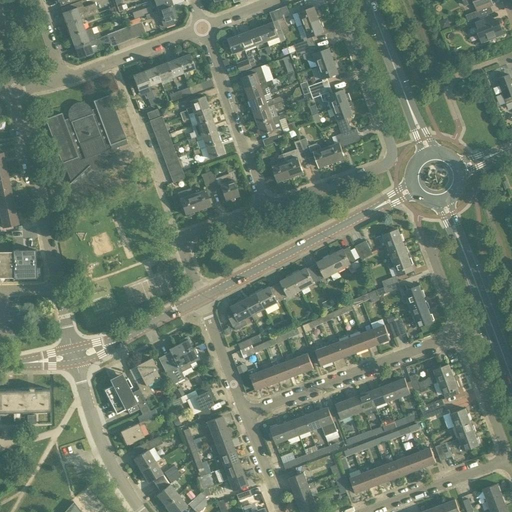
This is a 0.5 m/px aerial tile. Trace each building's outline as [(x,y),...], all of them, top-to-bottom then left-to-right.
[(153,0),(157,11),(172,5),(170,0),(153,0)] [(462,0),(465,5),(474,2),(477,11),(492,5),(490,0),(462,0)] [(86,17),(93,15),(98,13),(95,3),(83,7),(81,1),(60,8),(62,12),(61,13),(65,24),(81,19),(86,17)] [(176,17),(172,5),(157,11),(152,13),(145,15),(147,20),(153,18),(154,18),(161,22),(163,21),(165,27),(173,24),(171,19),(176,17)] [(152,13),(150,7),(132,13),(134,19),(145,15),(152,13)] [(302,25),(318,19),(314,7),(298,12),(302,25)] [(140,22),(138,18),(124,23),(126,27),(129,26),(135,24),(140,22)] [(284,18),(277,21),(283,35),(289,33),(284,18)] [(442,26),(449,24),(447,18),(439,20),(442,26)] [(481,42),(490,39),(503,34),(498,20),(486,24),(483,18),(474,22),(481,42)] [(69,36),(85,30),(81,19),(65,24),(69,36)] [(318,19),(302,25),(307,37),(303,38),(304,41),(293,45),(295,51),(315,44),(312,36),(323,32),(318,19)] [(277,20),(273,22),(261,26),(267,41),(269,46),(285,40),(283,35),(277,21),(277,20)] [(141,22),(140,22),(135,24),(139,36),(145,34),(141,22)] [(129,26),(134,38),(139,36),(135,24),(129,26)] [(126,27),(123,28),(128,40),(134,38),(129,26),(126,27)] [(250,30),(256,46),(267,41),(261,26),(250,30)] [(85,30),(69,36),(73,47),(101,37),(100,37),(99,33),(94,35),(91,28),(85,30)] [(118,31),(122,43),(128,40),(123,28),(118,31)] [(239,35),(245,50),(256,46),(250,30),(239,35)] [(112,33),(116,45),(122,43),(118,31),(112,33)] [(116,45),(112,33),(106,35),(111,47),(116,45)] [(245,50),(239,35),(227,39),(233,54),(245,50)] [(101,37),(73,47),(77,59),(93,53),(90,46),(103,42),(101,37)] [(329,48),(317,52),(315,44),(295,51),(298,57),(303,55),(304,59),(314,62),(316,62),(317,66),(336,60),(334,52),(330,53),(329,48)] [(177,58),(183,73),(185,78),(188,77),(190,74),(189,71),(194,69),(189,54),(177,58)] [(166,62),(172,77),(183,73),(177,58),(166,62)] [(248,59),(237,63),(240,72),(251,67),(249,61),(248,59)] [(326,78),(338,74),(336,69),(339,68),(336,60),(317,66),(323,81),(308,87),(310,92),(329,86),(326,78)] [(155,66),(160,82),(172,77),(166,62),(155,66)] [(268,63),(261,66),(267,81),(273,78),(268,63)] [(143,71),(149,86),(160,82),(155,66),(143,71)] [(241,78),(245,89),(260,84),(266,82),(261,66),(242,73),(243,77),(241,78)] [(143,71),(132,75),(137,90),(139,95),(145,93),(148,99),(153,97),(151,91),(149,86),(143,71)] [(286,75),(287,79),(292,82),(296,80),(293,73),(286,75)] [(499,86),(493,88),(495,94),(501,92),(506,104),(511,101),(511,97),(511,96),(511,95),(511,80),(511,81),(509,74),(499,78),(501,85),(499,86)] [(249,101),(264,95),(268,94),(266,88),(267,88),(267,86),(279,82),(278,78),(266,82),(260,84),(245,89),(249,101)] [(202,82),(188,87),(191,94),(204,89),(202,82)] [(332,108),(348,102),(351,101),(348,93),(345,94),(344,89),(332,94),(329,86),(310,92),(312,98),(321,95),(323,101),(328,102),(330,109),(332,108)] [(169,95),(171,101),(179,98),(177,92),(169,95)] [(48,117),(67,177),(92,169),(91,168),(111,162),(107,150),(127,143),(111,94),(91,100),(90,99),(69,106),(70,110),(48,117)] [(249,101),(253,112),(283,102),(281,96),(271,99),(269,94),(268,94),(264,95),(249,101)] [(193,113),(208,108),(204,96),(189,101),(191,107),(185,109),(186,111),(180,113),(181,117),(187,115),(193,113)] [(305,99),(298,101),(300,107),(307,105),(305,99)] [(351,101),(348,102),(332,108),(330,109),(332,108),(337,121),(342,134),(344,140),(358,134),(356,128),(351,130),(347,117),(353,115),(351,110),(354,109),(351,101)] [(253,112),(257,123),(278,116),(275,109),(285,105),(283,102),(253,112)] [(208,108),(193,113),(197,124),(212,119),(208,108)] [(157,109),(146,113),(148,119),(159,115),(157,109)] [(269,138),(278,135),(283,133),(281,127),(276,129),(274,124),(280,122),(279,120),(285,118),(287,117),(286,113),(278,116),(257,123),(261,135),(267,133),(269,138)] [(320,122),(317,114),(311,116),(314,124),(320,122)] [(151,127),(163,122),(161,116),(149,121),(151,127)] [(212,119),(197,124),(191,126),(193,132),(189,133),(191,139),(216,130),(212,119)] [(163,122),(151,127),(153,132),(165,127),(163,122)] [(165,127),(153,132),(155,138),(168,133),(165,127)] [(220,142),(216,130),(191,139),(189,139),(190,144),(196,142),(198,149),(220,142)] [(158,143),(170,139),(168,133),(155,138),(158,143)] [(358,134),(344,140),(346,145),(361,140),(358,134)] [(278,135),(269,138),(263,140),(265,146),(275,142),(276,145),(279,144),(278,141),(280,140),(278,135)] [(332,163),(326,147),(321,149),(319,145),(316,143),(309,146),(306,138),(301,140),(307,159),(315,156),(319,168),(332,163)] [(170,139),(158,143),(160,149),(172,144),(170,139)] [(285,162),(290,178),(303,173),(299,162),(302,161),(301,161),(307,159),(301,140),(294,142),(297,149),(282,154),(285,162)] [(224,153),(220,142),(198,149),(193,151),(194,155),(201,152),(204,160),(208,158),(209,159),(224,153)] [(326,147),(332,163),(345,159),(339,143),(326,147)] [(172,144),(160,149),(162,155),(174,150),(172,144)] [(174,150),(162,155),(164,160),(176,156),(174,150)] [(290,178),(285,162),(282,154),(279,155),(278,159),(270,162),(278,182),(290,178)] [(176,156),(164,160),(166,166),(178,161),(176,156)] [(168,171),(180,167),(178,161),(166,166),(168,171)] [(180,167),(168,171),(170,177),(183,172),(180,167)] [(225,201),(239,196),(233,181),(236,181),(232,171),(227,173),(228,174),(215,178),(213,170),(207,173),(214,192),(221,189),(225,201)] [(183,172),(170,177),(173,183),(185,178),(183,172)] [(210,206),(206,194),(214,192),(207,173),(201,175),(206,189),(205,190),(205,189),(192,194),(197,210),(210,206)] [(7,177),(0,178),(0,190),(10,188),(7,177)] [(10,188),(0,190),(0,203),(13,200),(10,188)] [(185,214),(197,210),(192,194),(190,188),(177,193),(179,198),(185,214)] [(13,200),(0,203),(0,215),(15,212),(13,200)] [(15,212),(0,215),(0,217),(2,228),(18,225),(15,212)] [(387,247),(402,241),(404,240),(401,234),(400,235),(398,229),(382,235),(387,247)] [(360,243),(367,257),(373,254),(366,240),(360,243)] [(387,247),(392,259),(407,253),(408,252),(406,246),(404,246),(402,241),(387,247)] [(367,257),(360,243),(355,246),(361,260),(367,257)] [(349,247),(343,250),(343,249),(330,255),(338,271),(348,266),(351,272),(361,266),(357,260),(356,261),(355,260),(359,257),(354,248),(350,250),(349,247)] [(33,249),(12,249),(13,277),(14,277),(14,278),(36,278),(35,259),(33,259),(33,249)] [(0,277),(13,277),(12,251),(0,251),(0,277)] [(412,265),(411,264),(413,264),(410,258),(409,258),(407,253),(392,259),(386,261),(389,268),(394,266),(396,271),(397,271),(398,275),(413,270),(411,265),(412,265)] [(338,271),(330,255),(317,262),(317,263),(312,266),(320,280),(331,275),(333,280),(340,277),(338,271)] [(293,274),(301,290),(320,280),(312,266),(307,269),(306,268),(293,274)] [(301,290),(293,274),(280,281),(281,282),(275,285),(283,299),(301,290)] [(396,276),(382,281),(384,287),(398,282),(396,276)] [(378,296),(400,288),(398,282),(384,287),(376,290),(378,296)] [(256,293),(264,309),(283,299),(275,285),(270,288),(269,286),(256,293)] [(408,303),(424,297),(425,296),(423,290),(421,291),(419,285),(404,291),(408,303)] [(379,300),(375,290),(360,297),(362,302),(370,299),(371,303),(379,300)] [(264,309),(256,293),(243,300),(251,315),(252,315),(254,320),(259,318),(256,313),(264,309)] [(352,300),(354,306),(362,302),(360,297),(352,300)] [(424,297),(408,303),(413,315),(428,309),(429,308),(427,302),(426,303),(424,297)] [(225,310),(233,325),(236,330),(247,325),(244,319),(251,315),(243,300),(230,306),(231,307),(225,310)] [(328,300),(322,303),(325,310),(331,307),(328,300)] [(352,310),(350,304),(339,309),(341,315),(352,310)] [(327,314),(330,320),(341,315),(339,309),(327,314)] [(428,309),(413,315),(418,327),(433,321),(434,320),(431,314),(430,314),(428,309)] [(316,319),(319,325),(330,320),(327,314),(316,319)] [(395,338),(400,336),(395,322),(399,320),(398,317),(396,318),(394,314),(386,316),(389,324),(390,323),(395,338)] [(303,325),(305,331),(319,325),(316,319),(303,325)] [(401,319),(399,320),(395,322),(400,336),(407,333),(401,319)] [(372,329),(378,344),(390,339),(384,324),(372,329)] [(229,327),(223,330),(226,335),(231,332),(229,327)] [(292,337),(294,341),(303,337),(301,333),(302,333),(300,327),(286,333),(288,338),(292,337)] [(378,344),(372,329),(361,333),(367,348),(378,344)] [(277,343),(278,345),(281,343),(281,342),(288,338),(286,333),(275,338),(277,343)] [(367,348),(361,333),(350,337),(355,352),(367,348)] [(355,352),(350,337),(338,342),(344,357),(355,352)] [(251,338),(242,342),(238,344),(240,349),(251,345),(253,344),(251,338)] [(266,348),(267,350),(269,349),(268,347),(277,343),(275,338),(264,342),(266,348)] [(158,358),(168,379),(171,385),(185,378),(178,365),(192,358),(194,362),(199,359),(193,348),(191,349),(186,340),(169,349),(170,352),(158,358)] [(255,353),(256,354),(258,353),(257,352),(266,348),(264,342),(252,347),(253,348),(255,353)] [(344,357),(338,342),(327,346),(332,361),(344,357)] [(251,345),(240,349),(244,358),(255,353),(253,348),(252,347),(251,345)] [(332,361),(327,346),(315,350),(321,365),(332,361)] [(296,358),(301,373),(313,368),(307,353),(296,358)] [(135,366),(141,377),(134,380),(142,396),(143,400),(144,399),(153,395),(148,384),(160,378),(155,370),(157,369),(151,358),(135,366)] [(301,373),(296,358),(284,362),(290,377),(301,373)] [(290,377),(284,362),(278,365),(276,360),(271,362),(273,366),(278,381),(290,377)] [(452,369),(451,369),(449,364),(441,367),(441,364),(427,369),(429,376),(426,380),(419,382),(415,374),(409,376),(414,391),(438,382),(453,376),(455,375),(452,369)] [(261,371),(267,386),(278,381),(273,366),(261,371)] [(267,386),(261,371),(255,373),(253,368),(248,370),(255,390),(267,386)] [(116,414),(126,408),(129,414),(139,409),(129,388),(131,387),(127,378),(124,379),(121,373),(109,379),(112,386),(103,390),(116,414)] [(457,381),(455,381),(453,376),(438,382),(443,394),(445,399),(459,393),(457,388),(458,388),(459,387),(457,381)] [(393,382),(398,397),(410,393),(404,378),(393,382)] [(381,387),(387,402),(398,397),(393,382),(381,387)] [(199,410),(196,412),(198,418),(209,413),(207,407),(213,404),(210,397),(213,395),(208,384),(194,390),(196,396),(193,397),(199,410)] [(14,390),(14,412),(49,411),(49,389),(33,389),(33,387),(28,387),(28,390),(14,390)] [(179,398),(184,395),(180,387),(175,390),(179,398)] [(370,391),(376,406),(387,402),(381,387),(370,391)] [(0,412),(14,412),(14,390),(0,390),(0,412)] [(364,410),(376,406),(370,391),(358,395),(364,410)] [(347,400),(353,415),(364,410),(358,395),(347,400)] [(137,399),(143,412),(149,409),(144,399),(143,400),(142,396),(137,399)] [(442,399),(428,404),(420,407),(422,413),(430,410),(444,405),(442,399)] [(353,415),(347,400),(335,404),(341,419),(342,418),(351,415),(353,415)] [(444,405),(430,410),(422,413),(424,419),(447,411),(444,405)] [(327,407),(316,411),(321,426),(325,436),(337,431),(327,407)] [(467,413),(465,408),(450,414),(454,426),(470,420),(471,419),(469,413),(467,413)] [(139,423),(156,415),(153,409),(137,417),(139,423)] [(304,416),(310,431),(321,426),(316,411),(304,416)] [(416,420),(414,414),(405,417),(408,423),(416,420)] [(210,433),(225,428),(221,416),(206,422),(210,433)] [(293,420),(298,435),(310,431),(304,416),(293,420)] [(177,417),(172,419),(176,427),(181,425),(177,417)] [(394,421),(396,427),(408,423),(405,417),(394,421)] [(281,424),(287,439),(298,435),(293,420),(281,424)] [(470,420),(454,426),(459,438),(474,432),(476,431),(473,425),(472,425),(470,420)] [(383,426),(385,432),(396,427),(394,421),(383,426)] [(143,437),(137,423),(119,431),(125,445),(143,437)] [(419,429),(417,423),(409,426),(411,432),(419,429)] [(287,439),(281,424),(270,429),(275,444),(287,439)] [(385,432),(383,426),(371,430),(373,436),(385,432)] [(411,432),(409,426),(398,431),(400,436),(411,432)] [(188,428),(183,430),(187,442),(193,440),(192,439),(195,438),(193,434),(191,434),(188,428)] [(225,428),(210,433),(214,445),(230,439),(225,428)] [(371,430),(365,432),(360,434),(362,440),(373,436),(371,430)] [(400,436),(398,431),(386,435),(388,441),(400,436)] [(479,444),(480,443),(478,437),(476,437),(474,432),(459,438),(447,443),(447,442),(441,444),(446,458),(452,456),(449,447),(453,445),(454,448),(461,445),(463,450),(479,444)] [(360,434),(356,436),(352,437),(349,438),(351,444),(362,440),(360,434)] [(388,441),(386,435),(375,439),(377,445),(388,441)] [(145,443),(148,449),(162,443),(159,436),(145,443)] [(230,439),(214,445),(215,445),(209,447),(213,458),(218,456),(219,456),(234,451),(230,439)] [(377,445),(375,439),(363,444),(365,449),(377,445)] [(193,440),(187,442),(191,453),(197,451),(193,440)] [(339,449),(337,443),(329,446),(331,452),(339,449)] [(358,452),(361,457),(367,455),(365,450),(365,449),(363,444),(352,448),(354,454),(358,452)] [(446,458),(441,444),(435,446),(440,460),(446,458)] [(317,450),(315,445),(304,450),(306,454),(308,460),(319,456),(317,450)] [(331,452),(329,446),(317,450),(319,456),(331,452)] [(419,452),(424,467),(436,462),(430,447),(419,452)] [(344,451),(346,457),(354,454),(352,448),(344,451)] [(132,458),(140,471),(155,462),(160,459),(155,451),(150,454),(147,449),(132,458)] [(197,451),(191,453),(196,465),(201,463),(197,451)] [(234,451),(219,456),(223,468),(238,462),(234,451)] [(292,452),(280,457),(285,469),(297,465),(294,459),(295,459),(292,452)] [(407,456),(413,471),(424,467),(419,452),(407,456)] [(308,460),(306,454),(295,459),(294,459),(297,465),(308,460)] [(396,460),(401,475),(413,471),(407,456),(396,460)] [(384,465),(390,480),(401,475),(396,460),(384,465)] [(205,461),(201,463),(196,465),(200,477),(208,474),(210,473),(205,461)] [(162,474),(155,462),(140,471),(147,483),(162,474)] [(222,481),(227,479),(242,474),(238,462),(223,468),(218,470),(222,481)] [(334,475),(339,473),(338,473),(339,473),(336,465),(333,466),(330,467),(334,475)] [(373,469),(377,480),(378,484),(390,480),(384,465),(373,469)] [(173,466),(164,472),(167,478),(177,471),(173,466)] [(361,473),(364,480),(367,488),(378,484),(377,480),(373,469),(361,473)] [(171,483),(180,476),(177,471),(167,478),(171,483)] [(293,490),(308,484),(305,478),(303,473),(297,475),(288,478),(293,490)] [(338,486),(343,484),(340,476),(339,473),(334,475),(338,486)] [(364,480),(361,473),(350,478),(355,493),(367,488),(364,480)] [(210,479),(208,474),(200,477),(198,478),(202,489),(207,487),(213,484),(211,479),(210,479)] [(242,474),(227,479),(232,491),(247,485),(242,474)] [(297,501),(312,496),(309,489),(314,487),(312,482),(308,484),(293,490),(297,501)] [(487,501),(502,495),(497,483),(483,489),(487,501)] [(164,506),(178,495),(169,484),(155,495),(164,506)] [(343,484),(338,486),(341,494),(346,492),(343,484)] [(214,493),(210,494),(207,487),(202,489),(207,504),(217,500),(214,493)] [(249,490),(236,495),(238,501),(251,496),(249,490)] [(202,491),(188,504),(192,509),(205,498),(202,491)] [(461,497),(466,508),(466,509),(471,507),(471,506),(476,505),(471,493),(461,497)] [(178,495),(164,506),(169,511),(179,511),(187,506),(178,495)] [(502,495),(487,501),(491,511),(506,506),(502,495)] [(312,496),(297,501),(300,511),(304,511),(316,507),(312,496)] [(205,498),(192,509),(195,511),(198,511),(207,504),(205,498)] [(443,504),(446,511),(459,511),(455,499),(443,504)] [(226,511),(222,500),(217,502),(220,511),(226,511)]
